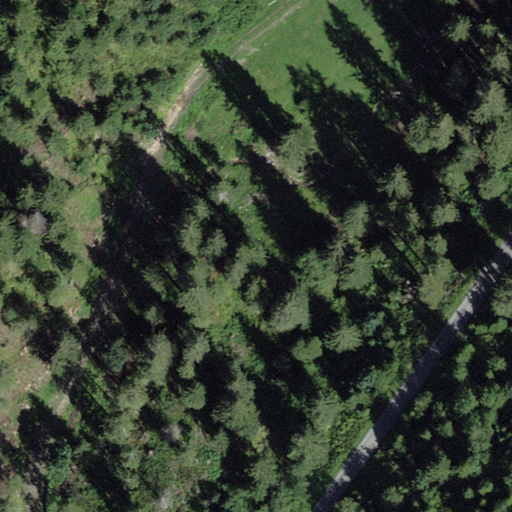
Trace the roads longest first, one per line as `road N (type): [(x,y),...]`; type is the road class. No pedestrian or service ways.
road 1 (track): [(293,0),(190,89),(155,152),(51,450),(40,511)]
road 2 (residential): [(320,511),(511,244)]
